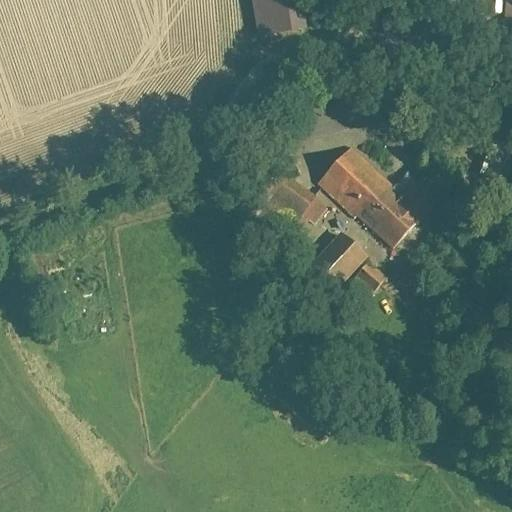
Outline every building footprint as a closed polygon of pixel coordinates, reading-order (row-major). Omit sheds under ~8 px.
[(256,0),(260,40),(308,35),(305,0),(256,0)] [(420,217),(417,215),(432,198),(414,183),(399,200),(348,158),(322,190),(394,249),(420,217)] [(263,171),(242,197),(299,244),(300,244),(321,218),(263,171)] [(328,304),(336,295),(357,311),(378,284),(357,268),(362,262),(332,238),(298,281),(328,304)] [(426,303),(412,324),(441,344),(455,324),(426,303)]
